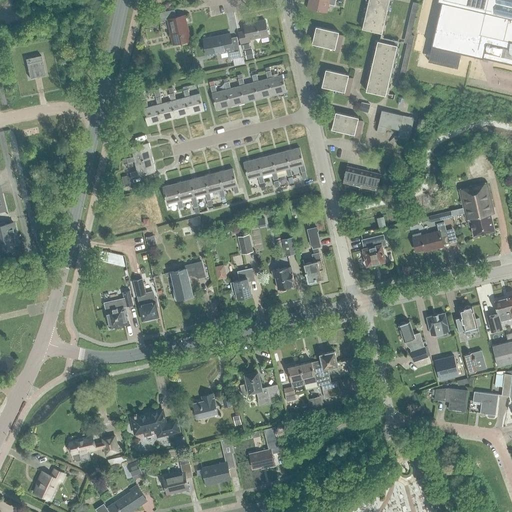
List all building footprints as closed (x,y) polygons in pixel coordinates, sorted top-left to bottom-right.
[(324,0),(308,0),(307,9),(326,13),(328,5),(334,6),(335,2),(324,0)] [(359,28),(381,33),(382,32),(389,0),(365,0),(359,28)] [(441,2),(430,46),(431,46),(429,52),(439,55),(441,49),(511,65),(511,0),(437,0),(437,1),(441,2)] [(168,20),(173,44),(190,41),(184,15),(176,17),(174,9),(158,13),(160,22),(168,20)] [(265,21),(244,25),(245,31),(238,32),(241,44),(250,42),(249,39),(268,35),(265,21)] [(334,49),(333,52),(339,53),(343,37),(343,35),(338,34),(339,32),(316,27),(312,41),(312,44),(334,49)] [(381,33),(380,37),(379,41),(377,41),(366,91),(385,96),(398,41),(383,38),(383,35),(384,32),(382,32),(381,33)] [(206,56),(227,52),(229,60),(241,57),(238,43),(232,44),(230,34),(203,39),(206,56)] [(246,60),(254,58),(252,49),(244,51),(246,60)] [(45,75),(41,56),(25,59),(29,79),(45,75)] [(344,92),(343,94),(349,96),(353,78),(348,77),(348,75),(326,69),(322,87),(344,92)] [(266,72),(267,79),(272,96),(286,92),(282,75),(272,78),(270,71),(266,72)] [(252,76),(253,83),(258,99),(272,96),(267,79),(258,81),(256,74),(252,76)] [(238,79),(240,86),(244,103),(258,99),(253,83),(244,85),(242,78),(238,79)] [(240,86),(230,89),(228,82),(224,83),(226,90),(230,107),(244,103),(240,86)] [(230,107),(226,90),(216,92),(214,85),(210,87),(216,110),(230,107)] [(183,91),(185,98),(189,114),(204,111),(199,94),(189,97),(188,90),(183,91)] [(189,114),(185,98),(176,100),(174,93),(170,94),(169,94),(171,101),(175,118),(189,114)] [(155,98),(157,105),(162,122),(175,118),(171,101),(162,104),(160,97),(155,98)] [(162,122),(157,105),(148,107),(146,101),(141,102),(148,125),(162,122)] [(368,111),(369,104),(360,102),(358,109),(368,111)] [(386,127),(399,130),(398,138),(409,140),(414,118),(385,111),(381,111),(376,132),(384,134),(386,127)] [(354,135),(353,137),(358,139),(362,123),(363,121),(358,120),(358,118),(336,112),(332,128),(331,129),(354,135)] [(128,163),(135,161),(151,158),(148,143),(131,147),(134,157),(127,159),(128,163)] [(299,148),(285,151),(290,168),(299,166),(301,173),(306,171),(299,148)] [(292,175),(290,168),(285,151),(272,155),(276,172),(285,169),(287,176),(288,176),(292,175)] [(272,155),(258,159),(262,175),(272,173),(273,180),(278,179),(276,172),(272,155)] [(151,158),(135,161),(137,171),(130,173),(131,177),(155,172),(151,158)] [(262,175),(258,159),(243,163),(248,179),(258,177),(259,184),(264,182),(262,175)] [(345,183),(376,191),(380,174),(346,166),(343,183),(345,183)] [(233,169),(219,172),(223,189),(232,187),(234,194),(239,192),(236,183),(233,169)] [(219,172),(205,176),(209,193),(219,190),(220,197),(225,196),(223,189),(219,172)] [(122,177),(124,187),(130,185),(128,176),(122,177)] [(205,176),(191,180),(195,196),(205,194),(206,201),(211,200),(209,193),(205,176)] [(181,200),(191,198),(193,208),(198,207),(195,196),(191,180),(177,183),(181,200)] [(459,189),(466,220),(468,220),(469,227),(471,226),(473,236),(495,231),(491,214),(494,213),(487,182),(459,189)] [(183,207),(181,200),(177,183),(163,187),(167,204),(177,201),(179,208),(183,207)] [(452,218),(451,212),(439,215),(440,221),(452,218)] [(136,221),(139,226),(150,223),(148,217),(136,221)] [(377,218),(379,227),(385,225),(383,217),(377,218)] [(412,238),(416,251),(428,248),(429,250),(443,246),(441,237),(447,235),(444,222),(437,224),(439,231),(412,238)] [(13,223),(0,225),(0,250),(10,249),(9,246),(18,244),(13,223)] [(308,230),(312,249),(322,247),(319,235),(317,228),(308,230)] [(448,230),(450,243),(458,241),(456,229),(448,230)] [(237,237),(241,254),(253,251),(249,234),(237,237)] [(153,236),(146,238),(148,246),(155,244),(153,236)] [(282,239),(285,255),(296,253),(293,237),(282,239)] [(363,250),(367,265),(385,261),(383,253),(381,253),(380,251),(382,250),(381,247),(380,240),(368,243),(363,244),(364,249),(363,250)] [(123,256),(106,253),(103,263),(125,268),(123,256)] [(304,264),(308,282),(322,279),(320,270),(323,270),(321,260),(319,253),(312,254),(314,262),(304,264)] [(171,273),(172,276),(175,290),(172,290),(175,300),(177,299),(192,296),(187,272),(196,270),(198,278),(205,276),(201,262),(184,266),(185,269),(171,273)] [(294,281),(291,266),(272,271),(273,278),(275,277),(278,290),(292,287),(291,281),(294,281)] [(255,280),(252,268),(237,271),(239,280),(234,282),(230,283),(232,291),(236,290),(238,299),(251,296),(248,281),(255,280)] [(142,279),(133,281),(137,298),(138,298),(139,306),(143,320),(158,317),(155,303),(157,302),(156,298),(154,299),(152,292),(145,294),(142,279)] [(130,291),(123,292),(125,300),(115,302),(117,309),(106,311),(110,328),(127,324),(123,307),(133,305),(130,291)] [(511,296),(507,298),(507,299),(495,302),(498,313),(487,316),(491,332),(502,329),(500,322),(511,318),(511,296)] [(461,317),(455,319),(458,332),(464,330),(465,334),(479,331),(477,327),(477,326),(481,325),(479,318),(475,319),(472,307),(459,310),(461,317)] [(447,325),(445,313),(427,317),(429,329),(431,335),(448,331),(447,325)] [(408,346),(410,348),(412,347),(413,351),(411,352),(414,362),(427,357),(419,333),(414,335),(409,322),(398,325),(404,342),(405,341),(406,344),(408,346)] [(511,340),(492,346),(497,366),(511,362),(511,340)] [(328,381),(325,369),(338,366),(334,351),(320,355),(321,361),(314,363),(319,383),(328,381)] [(473,359),(471,354),(464,356),(468,373),(486,369),(482,356),(473,359)] [(454,356),(434,360),(439,380),(458,376),(454,356)] [(312,362),(300,364),(304,384),(316,381),(314,371),(312,362)] [(304,384),(300,364),(288,367),(292,387),(284,389),(286,396),(295,394),(294,387),(304,384)] [(503,386),(502,395),(509,396),(510,401),(511,400),(511,370),(508,370),(508,374),(504,373),(504,374),(502,374),(502,375),(496,374),(495,385),(503,386)] [(247,384),(240,386),(242,394),(249,393),(256,391),(258,400),(269,397),(275,396),(279,395),(277,385),(272,386),(267,387),(261,389),(257,372),(245,375),(247,384)] [(337,381),(321,385),(324,398),(340,394),(337,381)] [(435,389),(434,399),(450,401),(449,409),(456,410),(455,411),(456,412),(461,413),(462,412),(463,411),(464,411),(466,391),(446,388),(435,389)] [(498,395),(474,392),(473,401),(481,402),(480,413),(488,414),(487,416),(488,417),(493,418),(494,417),(495,415),(498,395)] [(213,394),(205,396),(207,401),(193,404),(197,417),(217,412),(216,406),(224,404),(224,408),(231,406),(229,394),(222,396),(222,398),(214,400),(213,394)] [(323,408),(320,397),(308,400),(311,410),(323,408)] [(135,417),(131,417),(135,433),(143,431),(144,437),(152,435),(151,429),(156,428),(158,436),(180,431),(178,420),(165,423),(162,411),(144,416),(144,414),(136,415),(136,414),(134,415),(135,417)] [(69,451),(71,451),(71,454),(72,454),(73,459),(76,461),(81,460),(81,461),(90,460),(88,451),(96,449),(93,436),(69,442),(69,445),(67,446),(69,451)] [(118,452),(115,436),(102,439),(106,455),(118,452)] [(175,438),(177,449),(187,446),(184,436),(175,438)] [(266,468),(274,466),(271,454),(277,452),(274,441),(269,442),(270,449),(250,454),(253,469),(265,466),(266,468)] [(424,452),(421,442),(415,444),(416,447),(413,448),(414,452),(418,451),(419,454),(424,452)] [(187,453),(178,455),(180,465),(189,463),(187,453)] [(202,468),(206,485),(231,479),(228,469),(235,467),(231,453),(224,455),(226,462),(202,468)] [(118,466),(129,460),(128,456),(107,460),(109,468),(118,466)] [(128,465),(132,477),(142,473),(137,461),(128,465)] [(163,478),(167,494),(188,489),(186,479),(193,477),(189,463),(180,465),(182,473),(163,478)] [(50,476),(41,472),(37,482),(38,482),(33,492),(49,500),(58,480),(61,481),(64,474),(54,469),(50,476)] [(131,492),(108,507),(106,509),(104,506),(99,509),(100,511),(128,511),(140,505),(139,503),(146,499),(137,485),(130,490),(131,492)]
